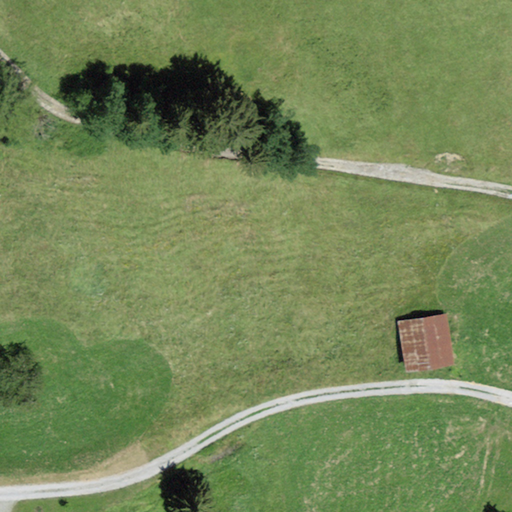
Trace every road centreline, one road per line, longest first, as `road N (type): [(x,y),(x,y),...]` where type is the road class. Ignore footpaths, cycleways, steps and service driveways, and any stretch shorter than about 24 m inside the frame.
road 1 (track): [(511,191),(80,121),(0,58)]
road 2 (track): [(0,494),(147,471),(254,412),(329,393),(433,387),(511,400)]
